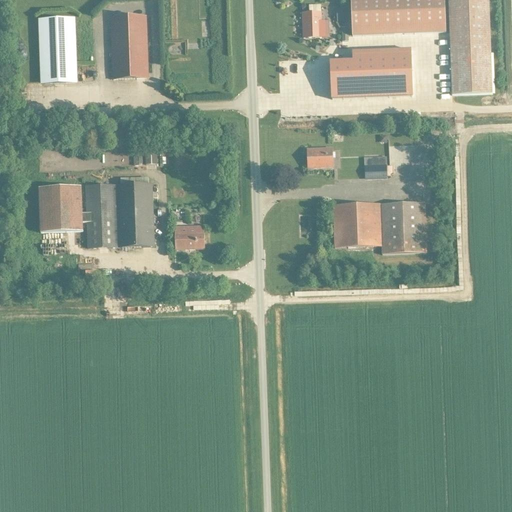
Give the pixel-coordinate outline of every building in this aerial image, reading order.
[(349,43),(443,40),(441,0),(362,0),(348,1),(349,43)] [(446,0),(451,97),(491,96),(487,0),(446,0)] [(302,39),(320,39),(319,14),(301,15),(302,39)] [(147,80),(145,18),(109,19),(111,81),(147,80)] [(39,84),(75,83),(73,20),(37,22),(39,84)] [(329,63),(330,101),(411,98),(409,51),(351,53),(352,62),(329,63)] [(301,90),(298,98),(306,101),(309,93),(301,90)] [(144,167),(155,166),(155,150),(143,150),(144,167)] [(306,170),(331,169),(330,150),(306,151),(306,170)] [(363,180),(385,179),(385,167),(363,167),(363,180)] [(115,187),(117,249),(153,248),(151,186),(115,187)] [(84,188),(85,215),(80,215),(81,224),(86,224),(86,250),(117,249),(115,187),(84,188)] [(37,190),(39,234),(81,233),(81,224),(80,215),(80,188),(37,190)] [(379,206),(380,248),(381,256),(425,255),(423,205),(379,206)] [(379,206),(332,208),(333,250),(380,248),(379,206)] [(174,251),(203,251),(202,228),(173,229),(174,251)]
